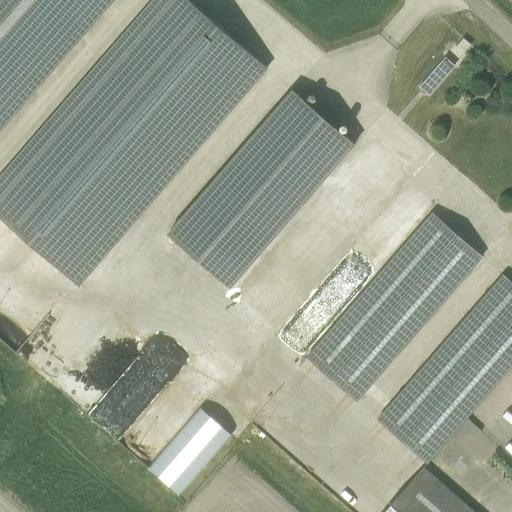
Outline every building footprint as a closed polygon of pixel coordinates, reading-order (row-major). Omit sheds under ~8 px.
[(0,0),(0,126),(109,0),(0,0)] [(0,216),(77,284),(265,66),(189,0),(157,0),(0,181),(0,216)] [(420,87),(430,95),(455,66),(445,58),(420,87)] [(230,288),(355,144),(293,90),(168,234),(230,288)] [(355,400),(482,256),(433,213),(306,357),(355,400)] [(426,463),(511,365),(511,281),(504,275),(377,419),(426,463)] [(384,511),(473,511),(423,468),(384,511)]
